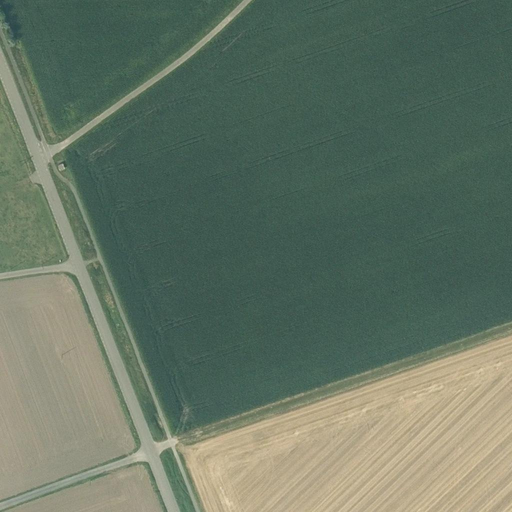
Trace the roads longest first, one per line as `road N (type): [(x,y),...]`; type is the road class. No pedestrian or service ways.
road 1 (track): [(511,326),(0,506)]
road 2 (tertiary): [(174,511),(0,63)]
road 3 (track): [(37,157),(181,59),(246,0)]
